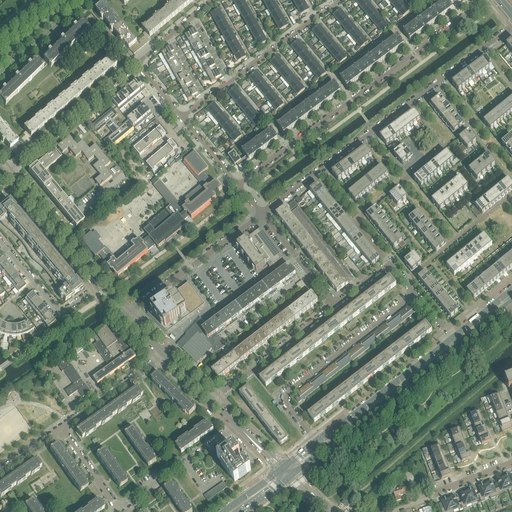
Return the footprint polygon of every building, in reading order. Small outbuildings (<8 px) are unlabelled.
[(187,6),(181,0),(179,0),(178,1),(170,8),(169,7),(168,7),(175,16),(180,12),(181,11),(182,10),(187,6)] [(246,5),(245,3),(243,0),(235,4),(238,10),(246,5)] [(276,5),(275,2),(273,0),(265,4),(268,10),(276,5)] [(306,5),(305,4),(303,0),(302,0),(295,4),(298,10),(306,5)] [(362,10),(369,4),(365,0),(364,0),(358,5),(362,10)] [(395,8),(402,2),(399,0),(395,0),(391,4),(395,8)] [(447,14),(453,9),(452,8),(452,7),(451,7),(446,0),(445,1),(446,1),(443,3),(433,11),(433,10),(432,11),(438,20),(444,15),(447,14)] [(399,13),(406,7),(402,2),(395,8),(399,13)] [(108,24),(116,17),(116,16),(115,17),(105,5),(105,4),(105,3),(98,9),(97,9),(97,10),(96,10),(102,17),(101,18),(102,20),(104,19),(108,24)] [(366,14),(373,9),(369,4),(362,10),(366,14)] [(249,10),(248,8),(246,5),(238,10),(241,15),(249,10)] [(279,10),(278,9),(276,5),(268,10),(271,15),(279,10)] [(298,17),(309,11),(306,5),(298,10),(299,12),(297,14),(298,17)] [(175,16),(168,7),(168,8),(168,9),(163,13),(158,18),(157,17),(164,26),(168,22),(169,22),(171,20),(170,20),(171,20),(175,16)] [(400,20),(410,12),(406,7),(399,13),(401,15),(398,17),(400,20)] [(370,19),(377,13),(373,9),(366,14),(370,19)] [(222,16),(221,13),(219,10),(208,16),(210,19),(213,17),(214,20),(222,16)] [(252,16),(249,10),(241,15),(244,20),(252,16)] [(282,16),(280,13),(279,10),(271,15),(274,20),(282,16)] [(337,21),(344,15),(340,10),(331,18),(333,21),(335,19),(337,21)] [(432,24),(438,20),(432,11),(431,11),(432,12),(429,14),(419,21),(418,21),(424,30),(430,26),(433,24),(432,24)] [(374,24),(381,18),(377,13),(370,19),(374,24)] [(341,25),(348,20),(344,15),(337,21),(341,25)] [(225,21),(224,19),(222,16),(214,20),(217,25),(225,21)] [(255,21),(253,18),(252,16),(244,20),(247,25),(255,21)] [(285,21),(284,19),(282,16),(274,20),(277,26),(285,21)] [(118,36),(126,29),(125,28),(124,29),(116,18),(117,18),(116,17),(108,24),(112,29),(111,30),(112,32),(114,31),(118,36)] [(164,26),(157,17),(156,18),(157,19),(144,29),(144,28),(143,29),(145,32),(150,37),(157,31),(157,32),(159,30),(164,26)] [(378,28),(385,22),(381,18),(374,24),(378,28)] [(345,30),(352,24),(348,20),(341,25),(345,30)] [(228,26),(227,23),(225,21),(217,25),(220,31),(228,26)] [(258,26),(257,24),(255,21),(247,25),(250,31),(258,26)] [(277,32),(288,26),(285,21),(277,26),(278,28),(276,30),(277,32)] [(418,35),(424,30),(418,21),(417,22),(415,24),(405,32),(404,31),(403,32),(409,39),(409,40),(410,40),(410,41),(416,36),(417,36),(418,35)] [(379,35),(389,27),(385,22),(378,28),(380,31),(377,33),(379,35)] [(76,42),(82,36),(87,31),(88,31),(89,31),(83,24),(82,23),(81,23),(78,26),(76,28),(75,28),(75,27),(74,27),(72,29),(73,29),(74,30),(68,35),(76,43),(77,42),(76,42)] [(349,35),(356,29),(352,24),(345,30),(349,35)] [(231,31),(230,30),(228,26),(220,31),(223,36),(231,31)] [(261,31),(259,28),(258,26),(250,31),(253,36),(261,31)] [(316,37),(323,31),(319,26),(310,34),(312,36),(314,34),(316,37)] [(137,42),(136,42),(126,30),(127,29),(126,29),(118,36),(122,40),(120,42),(122,44),(123,43),(129,49),(132,47),(135,45),(137,43),(137,42)] [(353,39),(360,33),(356,29),(349,35),(353,39)] [(187,42),(199,35),(198,32),(196,33),(194,30),(185,36),(188,40),(186,41),(187,42)] [(234,37),(232,34),(231,31),(223,36),(226,41),(234,37)] [(264,36),(263,35),(261,31),(253,36),(256,41),(264,36)] [(320,41),(327,35),(323,31),(316,37),(320,41)] [(357,44),(364,38),(360,33),(353,39),(357,44)] [(64,54),(69,49),(75,43),(75,44),(76,43),(68,35),(63,40),(62,40),(62,39),(60,41),(61,42),(56,47),(63,55),(64,55),(64,54)] [(201,41),(199,38),(201,37),(199,35),(187,42),(187,43),(188,42),(191,46),(201,41)] [(324,46),(331,40),(327,35),(320,41),(324,46)] [(256,48),(267,42),(264,36),(256,41),(254,42),(255,45),(256,48)] [(237,42),(236,40),(234,37),(226,41),(229,46),(237,42)] [(398,50),(404,45),(403,45),(404,45),(403,44),(402,44),(397,37),(396,37),(397,38),(384,47),(383,47),(389,56),(395,52),(396,52),(397,51),(398,50)] [(357,52),(368,43),(364,38),(357,44),(359,46),(355,49),(357,52)] [(328,50),(335,44),(331,40),(324,46),(328,50)] [(194,51),(205,45),(204,43),(202,44),(201,41),(191,46),(190,47),(190,48),(191,47),(194,51)] [(240,47),(238,44),(237,42),(229,46),(232,51),(240,47)] [(295,52),(302,46),(299,43),(298,42),(289,50),(291,52),(293,50),(295,52)] [(332,55),(339,49),(335,44),(328,50),(332,55)] [(206,51),(205,48),(207,47),(205,45),(194,51),(193,52),(193,53),(194,52),(197,57),(206,51)] [(299,57),(306,51),(302,46),(295,52),(299,57)] [(51,66),(57,61),(62,55),(63,56),(63,55),(56,47),(50,53),(50,52),(49,52),(50,52),(49,51),(47,53),(48,54),(48,55),(46,57),(43,60),(47,64),(49,66),(48,66),(49,67),(49,66),(50,68),(51,67),(51,66)] [(243,52),(242,50),(240,47),(232,51),(235,57),(243,52)] [(384,60),(389,56),(383,47),(382,48),(383,48),(372,56),(370,58),(370,57),(369,57),(369,58),(375,67),(381,62),(382,62),(384,61),(384,60)] [(163,59),(176,52),(175,50),(173,51),(171,48),(161,53),(164,58),(163,58),(163,59)] [(336,60),(343,54),(339,49),(332,55),(336,60)] [(200,62),(211,55),(210,53),(208,54),(206,51),(197,57),(196,57),(196,58),(197,58),(200,62)] [(303,61),(310,55),(306,51),(299,57),(303,61)] [(177,58),(175,55),(177,54),(176,52),(163,59),(164,60),(165,59),(167,64),(177,58)] [(235,64),(246,58),(243,52),(235,57),(236,59),(234,61),(235,64)] [(337,66),(347,58),(343,54),(336,60),(338,62),(335,64),(337,66)] [(212,62),(211,59),(213,58),(211,55),(200,62),(198,63),(199,63),(200,63),(203,67),(212,62)] [(307,66),(314,60),(310,55),(303,61),(307,66)] [(110,70),(117,65),(116,64),(115,63),(110,56),(109,57),(110,58),(100,66),(97,68),(97,67),(96,68),(103,76),(108,72),(110,71),(110,70)] [(274,68),(281,62),(277,57),(268,65),(270,68),(272,65),(274,68)] [(493,66),(486,57),(482,60),(489,69),(493,66)] [(170,69),(182,62),(181,60),(179,61),(177,58),(167,64),(166,64),(167,65),(168,65),(170,69)] [(370,71),(375,67),(369,58),(368,58),(368,59),(366,61),(358,66),(356,68),(355,68),(361,77),(367,73),(369,71),(370,71)] [(43,60),(39,64),(43,68),(47,64),(43,60)] [(311,71),(318,65),(314,60),(307,66),(311,71)] [(489,69),(482,60),(479,63),(485,71),(489,69)] [(31,80),(37,74),(42,69),(43,69),(43,68),(39,64),(37,62),(38,62),(37,61),(36,61),(30,66),(30,65),(30,66),(29,65),(30,65),(29,65),(27,66),(28,67),(28,68),(23,73),(31,81),(31,80)] [(183,69),(181,66),(183,65),(182,62),(170,69),(169,70),(170,70),(171,70),(173,74),(183,69)] [(206,72),(217,66),(216,64),(214,65),(212,62),(203,67),(201,68),(202,69),(203,68),(206,72)] [(278,73),(285,67),(281,62),(274,68),(278,73)] [(485,71),(479,63),(476,65),(482,74),(485,71)] [(314,75),(321,69),(318,65),(311,71),(314,75)] [(482,74),(476,65),(472,68),(479,76),(482,74)] [(218,72),(217,69),(218,68),(217,66),(206,72),(204,73),(205,74),(206,73),(209,78),(218,72)] [(282,77),(289,71),(285,67),(278,73),(282,77)] [(98,80),(103,76),(96,68),(95,68),(96,69),(86,78),(85,77),(84,78),(91,86),(96,82),(97,81),(98,80)] [(355,82),(361,77),(355,68),(354,69),(344,77),(342,79),(341,78),(340,79),(346,86),(345,86),(346,87),(347,88),(353,83),(355,82)] [(479,76),(472,68),(469,70),(475,79),(479,76)] [(176,79),(188,73),(186,70),(185,72),(183,69),(173,74),(172,75),(173,76),(174,75),(176,79)] [(316,82),(326,74),(321,69),(314,75),(316,78),(314,80),(316,82)] [(475,79),(469,70),(466,73),(472,81),(475,79)] [(286,82),(293,76),(289,71),(282,77),(286,82)] [(224,78),(222,74),(220,75),(218,72),(209,78),(207,78),(208,79),(209,78),(212,83),(219,79),(220,81),(224,78)] [(18,92),(24,86),(30,81),(31,81),(23,73),(18,78),(17,78),(17,77),(15,79),(16,80),(10,85),(18,93),(19,92),(18,92)] [(189,79),(187,76),(189,75),(188,73),(176,79),(175,80),(176,81),(177,80),(179,84),(189,79)] [(253,84),(261,78),(256,73),(247,81),(249,83),(251,81),(253,84)] [(472,81),(466,73),(462,75),(469,84),(472,81)] [(469,84),(462,75),(459,78),(465,86),(469,84)] [(290,86),(297,80),(293,76),(286,82),(290,86)] [(86,90),(91,86),(84,78),(83,78),(84,79),(76,86),(74,88),(73,87),(72,87),(79,96),(84,92),(86,90)] [(257,88),(264,82),(261,78),(253,84),(257,88)] [(465,86),(459,78),(456,80),(462,89),(465,86)] [(182,90),(194,83),(192,81),(190,82),(189,79),(179,84),(178,85),(178,86),(180,85),(182,90)] [(138,80),(134,83),(141,93),(146,89),(138,80)] [(293,91),(300,85),(297,80),(290,86),(293,91)] [(462,89),(456,80),(452,83),(458,91),(462,89)] [(261,93),(268,87),(264,82),(257,88),(261,93)] [(134,83),(129,87),(137,96),(141,93),(134,83)] [(195,90),(193,87),(195,86),(194,83),(182,90),(181,90),(181,91),(183,91),(185,95),(195,90)] [(335,97),(341,92),(340,92),(340,90),(339,91),(334,84),(333,84),(334,85),(321,94),(320,94),(326,103),(332,99),(333,98),(335,97)] [(6,104),(11,99),(17,93),(17,94),(18,93),(10,85),(5,90),(4,90),(4,89),(2,91),(3,91),(3,92),(1,95),(0,95),(0,99),(5,105),(6,105),(6,104)] [(295,98),(305,90),(300,85),(293,91),(296,93),(293,95),(295,98)] [(75,100),(79,96),(72,87),(72,88),(72,89),(67,93),(62,98),(61,97),(68,106),(72,102),(73,102),(74,101),(75,100)] [(129,87),(125,90),(133,100),(137,96),(129,87)] [(265,97),(272,91),(268,87),(261,93),(265,97)] [(232,99),(239,93),(235,88),(226,96),(228,99),(230,97),(232,99)] [(125,90),(121,94),(129,103),(133,100),(125,90)] [(200,95),(198,91),(196,92),(195,90),(185,95),(184,96),(185,96),(188,100),(195,96),(196,98),(200,95)] [(269,102),(276,96),(272,91),(265,97),(269,102)] [(236,104),(243,98),(239,93),(232,99),(236,104)] [(121,94),(116,97),(124,107),(129,103),(121,94)] [(320,107),(326,103),(320,94),(319,95),(320,95),(309,103),(307,105),(306,104),(306,105),(312,114),(318,109),(319,108),(321,108),(320,107)] [(273,106),(280,101),(276,96),(269,102),(273,106)] [(63,110),(68,106),(61,97),(60,98),(61,99),(50,107),(49,106),(49,107),(56,115),(61,111),(61,112),(63,110)] [(116,97),(112,101),(120,110),(124,107),(116,97)] [(444,101),(440,97),(435,101),(439,105),(444,101)] [(240,108),(247,102),(243,98),(236,104),(240,108)] [(274,113),(284,105),(280,101),(273,106),(274,109),(272,111),(274,113)] [(439,105),(435,101),(430,104),(434,109),(439,105)] [(448,106),(444,101),(439,105),(443,110),(448,106)] [(244,113),(251,107),(247,102),(240,108),(244,113)] [(511,112),(511,110),(506,103),(503,106),(510,114),(511,112)] [(211,115),(218,109),(214,104),(205,112),(207,114),(209,112),(211,115)] [(144,105),(140,109),(148,118),(152,115),(144,105)] [(306,118),(312,114),(306,105),(305,105),(305,106),(293,115),(292,115),(298,124),(304,120),(306,118)] [(443,110),(439,105),(434,109),(438,114),(443,110)] [(452,111),(448,106),(443,110),(447,115),(452,111)] [(510,114),(503,106),(500,108),(507,117),(510,114)] [(51,119),(56,115),(49,107),(48,108),(49,109),(39,117),(38,116),(37,117),(44,125),(49,121),(50,120),(51,120),(51,119)] [(248,117),(255,112),(251,107),(244,113),(248,117)] [(507,117),(500,108),(497,111),(503,119),(507,117)] [(109,148),(133,128),(133,127),(128,121),(128,122),(125,124),(125,123),(125,124),(122,126),(120,124),(117,126),(116,126),(114,124),(115,123),(114,123),(112,121),(112,120),(112,121),(113,120),(112,120),(115,118),(115,119),(116,118),(115,118),(118,116),(114,111),(113,109),(92,127),(93,128),(92,130),(95,133),(96,132),(97,133),(102,128),(106,125),(111,130),(114,134),(104,142),(109,148)] [(140,109),(136,112),(144,122),(148,118),(140,109)] [(215,119),(222,113),(218,109),(211,115),(215,119)] [(447,115),(443,110),(438,114),(442,119),(447,115)] [(420,120),(414,111),(411,114),(417,122),(420,120)] [(456,115),(452,111),(447,115),(451,119),(456,115)] [(503,119),(497,111),(493,114),(500,122),(503,119)] [(136,112),(132,116),(140,125),(144,122),(136,112)] [(251,122),(259,116),(255,112),(248,117),(251,122)] [(219,124),(226,118),(222,113),(215,119),(219,124)] [(417,122),(411,114),(407,116),(413,125),(417,122)] [(500,122),(493,114),(490,116),(497,125),(500,122)] [(292,128),(298,124),(292,115),(291,116),(281,124),(279,126),(278,125),(277,126),(283,133),(282,133),(283,134),(284,135),(290,130),(292,129),(292,128)] [(451,119),(447,115),(442,119),(446,123),(451,119)] [(459,120),(456,115),(451,119),(455,124),(459,120)] [(132,116),(127,119),(135,129),(140,125),(132,116)] [(253,129),(262,121),(259,116),(251,122),(253,124),(251,127),(253,129)] [(413,125),(407,116),(404,119),(410,127),(413,125)] [(497,125),(490,116),(487,119),(494,127),(497,125)] [(37,131),(39,129),(44,125),(37,117),(36,117),(37,118),(27,127),(25,129),(24,128),(23,128),(26,132),(30,137),(37,131)] [(223,129),(230,123),(226,118),(219,124),(223,129)] [(410,127),(404,119),(400,121),(407,130),(410,127)] [(455,124),(451,119),(446,123),(450,128),(455,124)] [(494,127),(487,119),(483,122),(490,130),(494,127)] [(463,125),(459,120),(455,124),(459,129),(463,125)] [(407,130),(400,121),(397,124),(403,132),(407,130)] [(227,133),(234,127),(230,123),(223,129),(227,133)] [(403,132),(397,124),(393,126),(400,135),(403,132)] [(459,129),(455,124),(450,128),(454,133),(459,129)] [(80,125),(78,127),(84,135),(87,133),(80,125)] [(400,135),(393,126),(390,129),(396,138),(400,135)] [(230,138),(237,132),(234,127),(227,133),(230,138)] [(16,142),(14,139),(6,130),(7,129),(7,128),(0,133),(0,137),(2,140),(1,141),(3,143),(4,142),(10,149),(13,146),(15,144),(18,142),(17,141),(16,142)] [(156,131),(162,137),(162,138),(166,135),(160,128),(156,131)] [(396,138),(390,129),(387,132),(393,140),(396,138)] [(156,130),(151,134),(157,141),(162,138),(162,137),(156,131),(156,130)] [(272,144),(278,139),(277,139),(277,138),(277,137),(276,138),(271,130),(270,131),(271,132),(268,133),(260,139),(258,141),(257,141),(263,150),(269,145),(269,146),(270,145),(272,144),(271,144),(272,144)] [(149,131),(145,135),(147,138),(153,145),(157,141),(151,134),(149,131)] [(473,136),(469,131),(464,135),(468,140),(473,136)] [(232,144),(241,136),(237,132),(230,138),(232,140),(230,142),(232,144)] [(393,140),(387,132),(383,134),(389,143),(393,140)] [(389,143),(383,134),(380,137),(386,145),(389,143)] [(468,140),(464,135),(459,139),(463,145),(468,140)] [(477,141),(473,136),(468,140),(472,145),(477,141)] [(90,150),(88,147),(82,141),(77,146),(69,137),(57,147),(62,153),(68,148),(75,157),(81,152),(88,161),(94,156),(99,163),(93,167),(101,176),(95,181),(100,187),(109,180),(113,177),(105,168),(111,163),(96,145),(90,150)] [(147,138),(143,141),(149,148),(153,145),(147,138)] [(510,144),(506,139),(501,144),(505,149),(510,144)] [(177,147),(171,140),(167,143),(167,144),(173,151),(177,147)] [(472,145),(468,140),(463,145),(467,149),(472,145)] [(143,141),(138,145),(144,152),(149,148),(143,141)] [(257,154),(263,150),(257,141),(256,142),(246,150),(244,152),(243,151),(243,152),(246,157),(248,159),(247,159),(248,160),(249,160),(255,156),(256,155),(257,154)] [(173,151),(167,144),(163,148),(169,155),(173,151)] [(138,145),(134,149),(140,156),(144,152),(138,145)] [(407,151),(403,146),(398,150),(402,155),(407,151)] [(372,155),(366,147),(362,150),(369,158),(372,155)] [(169,155),(163,148),(159,152),(165,159),(169,155)] [(84,221),(49,180),(43,172),(44,170),(45,171),(61,157),(55,149),(28,171),(71,223),(76,228),(84,221)] [(369,158),(362,150),(359,152),(365,161),(369,158)] [(402,155),(398,150),(393,154),(397,159),(402,155)] [(411,156),(407,151),(402,155),(406,160),(411,156)] [(165,159),(159,152),(154,155),(160,162),(165,159)] [(175,200),(170,205),(173,208),(172,209),(177,214),(177,213),(184,221),(184,220),(189,216),(192,219),(216,198),(214,196),(222,189),(221,187),(218,184),(216,182),(214,183),(213,184),(212,182),(204,172),(208,169),(194,152),(184,160),(185,161),(183,163),(189,171),(194,177),(201,185),(197,189),(195,190),(179,203),(178,204),(175,200)] [(241,161),(238,157),(234,152),(228,156),(234,164),(235,163),(239,167),(248,160),(247,159),(248,159),(246,157),(241,161)] [(365,161),(359,152),(355,155),(362,163),(365,161)] [(454,160),(447,152),(443,155),(450,163),(454,160)] [(160,162),(154,155),(150,159),(156,166),(160,162)] [(362,163),(355,155),(352,157),(358,166),(362,163)] [(406,160),(402,155),(397,159),(402,164),(406,160)] [(450,163),(443,155),(440,157),(447,166),(450,163)] [(492,159),(488,155),(483,159),(487,164),(492,159)] [(358,166),(352,157),(349,160),(355,168),(358,166)] [(447,166),(440,157),(437,160),(443,168),(447,166)] [(156,166),(150,159),(146,163),(152,170),(156,166)] [(487,164),(483,159),(478,162),(482,167),(487,164)] [(496,164),(492,159),(487,164),(491,168),(496,164)] [(355,168),(349,160),(345,162),(352,171),(355,168)] [(443,168),(437,160),(434,163),(440,171),(443,168)] [(352,171),(345,162),(342,165),(348,173),(352,171)] [(482,167),(478,162),(474,166),(478,171),(482,167)] [(440,171),(434,163),(430,165),(437,174),(440,171)] [(491,168),(487,164),(482,167),(486,172),(491,168)] [(348,173),(342,165),(339,167),(345,176),(348,173)] [(437,174),(430,165),(427,168),(434,176),(437,174)] [(478,171),(474,166),(469,170),(473,175),(478,171)] [(345,176),(339,167),(335,170),(342,178),(345,176)] [(388,175),(381,167),(378,170),(385,178),(388,175)] [(486,172),(482,167),(478,171),(482,176),(486,172)] [(434,176),(427,168),(424,171),(431,179),(434,176)] [(342,178),(335,170),(332,173),(338,181),(342,178)] [(385,178),(378,170),(375,172),(381,181),(385,178)] [(431,179),(424,171),(421,173),(427,182),(431,179)] [(482,176),(478,171),(473,175),(476,180),(477,180),(482,176)] [(375,172),(371,175),(378,183),(381,181),(375,172)] [(427,182),(421,173),(417,176),(424,184),(427,182)] [(378,183),(371,175),(368,178),(375,186),(378,183)] [(424,184),(417,176),(414,179),(420,187),(424,184)] [(460,177),(455,181),(459,186),(464,182),(460,177)] [(375,186),(368,178),(365,180),(372,188),(375,186)] [(372,188),(365,180),(362,183),(368,191),(372,188)] [(459,186),(455,181),(450,185),(454,190),(459,186)] [(468,187),(464,182),(459,186),(463,191),(468,187)] [(511,190),(504,182),(501,185),(508,193),(511,190)] [(368,191),(362,183),(358,186),(365,194),(368,191)] [(313,194),(321,188),(318,184),(310,191),(313,194)] [(454,190),(450,185),(446,189),(450,194),(454,190)] [(508,193),(501,185),(498,188),(505,196),(508,193)] [(365,194),(358,186),(355,188),(362,196),(365,194)] [(463,191),(459,186),(454,190),(458,195),(463,191)] [(315,198),(324,191),(321,188),(313,194),(315,198)] [(362,196),(355,188),(352,191),(359,199),(362,196)] [(403,193),(399,188),(394,192),(398,197),(403,193)] [(505,196),(498,188),(495,190),(501,198),(505,196)] [(450,194),(446,189),(441,193),(445,198),(450,194)] [(458,195),(454,190),(450,194),(454,199),(458,195)] [(501,198),(495,190),(492,193),(498,201),(501,198)] [(342,230),(339,227),(337,224),(334,220),(331,217),(329,214),(326,211),(323,207),(321,204),(318,201),(315,198),(313,194),(310,191),(301,198),(330,234),(361,272),(362,273),(371,266),(369,263),(366,259),(363,256),(361,253),(358,250),(355,246),(353,243),(350,240),(347,237),(345,233),(342,230)] [(318,201),(326,194),(324,191),(315,198),(318,201)] [(359,199),(352,191),(348,194),(355,202),(359,199)] [(398,197),(394,192),(389,196),(393,201),(398,197)] [(407,198),(403,193),(398,197),(402,202),(407,198)] [(445,198),(441,193),(436,197),(440,202),(445,198)] [(498,201),(492,193),(488,196),(495,204),(498,201)] [(321,204),(329,197),(326,194),(318,201),(321,204)] [(454,199),(450,194),(445,198),(449,203),(454,199)] [(495,204),(488,196),(485,198),(492,206),(495,204)] [(323,207),(332,201),(329,197),(321,204),(323,207)] [(402,202),(398,197),(393,201),(397,206),(402,202)] [(440,202),(436,197),(431,201),(436,206),(440,202)] [(449,203),(445,198),(440,202),(444,206),(449,203)] [(492,206),(485,198),(482,201),(488,209),(492,206)] [(59,259),(48,246),(41,238),(32,228),(31,227),(30,225),(15,207),(15,208),(12,205),(12,204),(11,203),(8,200),(0,206),(0,220),(4,224),(6,227),(9,229),(12,231),(14,234),(17,236),(20,239),(22,241),(24,244),(26,247),(28,250),(29,253),(31,256),(32,257),(33,259),(34,260),(35,261),(38,263),(41,265),(44,268),(46,270),(48,273),(50,276),(51,277),(53,279),(56,284),(58,288),(60,292),(58,293),(65,301),(82,289),(79,285),(79,284),(78,284),(75,281),(76,280),(59,259)] [(326,211),(334,204),(332,201),(323,207),(326,211)] [(488,209),(482,201),(479,204),(485,212),(488,209)] [(444,206),(440,202),(436,206),(439,210),(444,206)] [(329,214),(337,207),(334,204),(326,211),(329,214)] [(485,212),(479,204),(475,206),(475,207),(479,211),(481,214),(482,215),(485,212)] [(319,233),(309,220),(304,213),(299,207),(291,213),(288,210),(289,209),(287,206),(286,205),(284,207),(283,207),(284,208),(278,212),(276,214),(279,218),(286,227),(291,234),(301,247),(306,253),(316,246),(324,240),(319,233)] [(149,227),(144,231),(145,234),(146,234),(155,245),(158,247),(158,248),(159,247),(167,241),(174,236),(186,226),(187,225),(184,221),(177,213),(177,214),(172,209),(170,207),(168,209),(167,208),(161,213),(148,225),(149,227)] [(331,217),(340,210),(337,207),(329,214),(331,217)] [(380,212),(376,207),(371,211),(375,216),(380,212)] [(334,220),(342,214),(340,210),(331,217),(334,220)] [(375,216),(371,211),(366,215),(370,220),(375,216)] [(384,217),(380,212),(375,216),(379,221),(384,217)] [(422,217),(418,212),(413,216),(417,221),(422,217)] [(337,224),(345,217),(342,214),(334,220),(337,224)] [(379,221),(375,216),(370,220),(374,225),(379,221)] [(413,216),(408,220),(412,225),(417,221),(413,216)] [(339,227),(348,220),(345,217),(337,224),(339,227)] [(387,222),(384,217),(379,221),(383,226),(387,222)] [(426,221),(422,217),(417,221),(421,225),(426,221)] [(342,230),(350,223),(348,220),(339,227),(342,230)] [(383,226),(379,221),(374,225),(378,230),(383,226)] [(421,225),(417,221),(412,225),(416,229),(421,225)] [(430,226),(427,222),(426,221),(421,225),(425,230),(430,226)] [(391,226),(387,222),(383,226),(386,230),(391,226)] [(345,233),(353,227),(350,223),(342,230),(345,233)] [(425,230),(421,225),(416,229),(420,234),(425,230)] [(386,230),(383,226),(378,230),(382,234),(386,230)] [(395,231),(391,226),(386,230),(390,235),(395,231)] [(434,230),(430,226),(425,230),(429,234),(434,230)] [(347,237),(356,230),(353,227),(345,233),(347,237)] [(239,245),(237,247),(256,272),(259,271),(267,264),(269,268),(276,263),(283,258),(280,255),(261,229),(239,245)] [(350,240),(358,233),(356,230),(347,237),(350,240)] [(390,235),(386,230),(382,234),(385,239),(390,235)] [(429,234),(425,230),(420,234),(424,238),(429,234)] [(437,235),(434,230),(429,234),(432,239),(437,235)] [(84,238),(82,241),(95,257),(99,255),(105,262),(108,265),(107,266),(111,270),(112,272),(113,271),(118,277),(148,252),(148,251),(155,245),(146,234),(144,236),(142,238),(140,240),(139,239),(135,243),(134,242),(131,244),(135,249),(133,250),(131,252),(127,255),(125,257),(121,260),(120,261),(117,263),(115,260),(116,259),(107,248),(105,249),(98,241),(101,238),(95,231),(92,233),(91,232),(84,238)] [(399,236),(395,231),(390,235),(394,240),(399,236)] [(353,243),(361,236),(358,233),(350,240),(353,243)] [(432,239),(429,234),(424,238),(428,243),(432,239)] [(394,240),(390,235),(385,239),(389,244),(394,240)] [(441,240),(437,235),(432,239),(436,244),(441,240)] [(488,240),(484,235),(479,239),(483,244),(488,240)] [(355,246),(364,240),(361,236),(353,243),(355,246)] [(403,241),(399,236),(394,240),(398,244),(403,241)] [(461,281),(459,282),(460,283),(462,285),(467,291),(473,299),(511,267),(511,238),(474,270),(461,281)] [(436,244),(432,239),(428,243),(431,248),(436,244)] [(483,244),(479,239),(474,243),(478,248),(483,244)] [(348,270),(344,265),(339,259),(329,246),(324,240),(316,246),(306,253),(311,260),(321,273),(326,279),(331,285),(337,292),(345,286),(345,287),(346,287),(348,285),(347,284),(352,280),(355,278),(348,270)] [(358,250),(366,243),(364,240),(355,246),(358,250)] [(398,244),(394,240),(389,244),(393,249),(398,244)] [(445,245),(441,240),(436,244),(440,249),(445,245)] [(492,245),(488,240),(483,244),(487,249),(492,245)] [(361,253),(369,246),(366,243),(358,250),(361,253)] [(478,248),(474,243),(470,247),(474,252),(478,248)] [(440,249),(436,244),(431,248),(435,253),(440,249)] [(487,249),(483,244),(478,248),(482,253),(487,249)] [(363,256),(372,249),(369,246),(361,253),(363,256)] [(474,252),(470,247),(465,251),(469,256),(474,252)] [(482,253),(478,248),(474,252),(478,257),(482,253)] [(366,259),(374,253),(372,249),(363,256),(366,259)] [(469,256),(465,251),(461,254),(465,259),(469,256)] [(478,257),(474,252),(469,256),(473,260),(478,257)] [(369,263),(377,256),(374,253),(366,259),(369,263)] [(418,259),(414,254),(409,258),(413,263),(418,259)] [(465,259),(461,254),(456,258),(460,263),(465,259)] [(372,266),(380,260),(377,256),(369,263),(371,266),(372,266)] [(473,260),(469,256),(465,259),(469,264),(473,260)] [(413,263),(409,258),(404,262),(408,267),(413,263)] [(460,263),(456,258),(451,262),(455,267),(460,263)] [(422,264),(418,259),(413,263),(417,268),(422,264)] [(469,264),(465,259),(460,263),(464,268),(469,264)] [(455,267),(451,262),(446,266),(450,271),(455,267)] [(0,270),(2,273),(9,266),(6,263),(0,267),(0,270)] [(417,268),(413,263),(408,267),(412,272),(417,268)] [(464,268),(460,263),(455,267),(459,272),(464,268)] [(284,286),(298,276),(296,274),(289,265),(284,269),(284,270),(281,272),(281,271),(276,275),(284,286)] [(5,277),(13,270),(9,266),(2,273),(5,277)] [(432,267),(426,272),(418,278),(450,318),(458,311),(462,308),(464,306),(432,267)] [(459,272),(455,267),(450,271),(454,276),(459,272)] [(8,281),(16,274),(13,270),(5,277),(8,281)] [(12,285),(19,278),(16,274),(8,281),(12,285)] [(271,296),(284,286),(276,275),(271,279),(268,281),(263,285),(271,296)] [(381,297),(396,285),(389,277),(384,281),(375,288),(381,297)] [(15,288),(22,282),(19,278),(12,285),(15,288)] [(18,293),(26,286),(22,282),(15,288),(18,293)] [(180,323),(205,305),(188,283),(147,313),(168,333),(180,323)] [(258,306),(271,296),(263,285),(257,289),(258,289),(255,291),(249,295),(258,306)] [(369,306),(381,297),(375,288),(365,295),(362,298),(369,306)] [(318,302),(314,296),(312,294),(311,293),(300,302),(306,311),(311,308),(313,306),(318,302)] [(28,304),(36,298),(32,294),(25,300),(28,304)] [(244,316),(258,306),(249,295),(244,299),(242,301),(241,301),(236,305),(244,316)] [(31,308),(39,302),(36,298),(28,304),(31,308)] [(357,316),(369,306),(362,298),(355,303),(350,307),(357,316)] [(34,312),(42,306),(39,302),(31,308),(34,312)] [(306,311),(300,302),(288,311),(295,320),(300,316),(300,317),(302,315),(302,314),(306,311)] [(417,312),(415,310),(411,304),(410,304),(410,305),(404,310),(410,317),(416,312),(417,312)] [(231,326),(244,316),(236,305),(231,309),(228,311),(223,315),(231,326)] [(38,316),(45,310),(42,306),(34,312),(38,316)] [(344,326),(357,316),(350,307),(346,310),(337,317),(344,326)] [(41,320),(49,313),(45,310),(38,316),(41,320)] [(410,317),(404,310),(398,314),(404,322),(410,317)] [(295,320),(288,311),(279,319),(286,327),(289,324),(289,325),(291,323),(295,320)] [(44,324),(52,317),(49,313),(41,320),(44,324)] [(404,322),(398,314),(392,319),(397,327),(404,322)] [(218,336),(231,326),(223,315),(217,319),(218,319),(215,321),(209,324),(216,334),(218,336)] [(48,328),(55,321),(52,317),(44,324),(48,328)] [(331,336),(344,326),(337,317),(330,323),(328,325),(324,327),(331,336)] [(286,327),(279,319),(270,326),(276,334),(280,331),(280,332),(282,330),(286,327)] [(397,327),(392,319),(385,324),(391,332),(397,327)] [(34,329),(28,321),(24,324),(29,332),(34,329)] [(196,363),(211,347),(216,353),(217,352),(219,350),(225,346),(222,342),(218,336),(216,334),(209,339),(202,330),(206,327),(205,326),(203,324),(200,321),(177,345),(185,352),(196,363)] [(424,337),(432,331),(425,323),(410,334),(417,343),(424,337)] [(29,332),(24,324),(20,326),(23,335),(21,335),(24,342),(26,341),(24,334),(29,332)] [(209,324),(206,327),(202,330),(209,339),(216,334),(209,324)] [(391,332),(385,324),(379,329),(385,337),(391,332)] [(135,357),(131,350),(130,351),(117,331),(111,335),(104,325),(91,334),(96,343),(93,345),(107,364),(101,369),(102,371),(99,373),(93,378),(92,377),(92,378),(96,384),(97,384),(120,367),(121,369),(128,364),(127,362),(134,357),(135,357)] [(17,336),(15,326),(11,326),(10,336),(9,336),(8,343),(11,343),(11,336),(17,336)] [(276,334),(270,326),(261,333),(267,341),(271,338),(271,339),(272,338),(273,337),(276,334)] [(318,346),(331,336),(324,327),(312,337),(318,346)] [(385,337),(379,329),(372,334),(378,342),(385,337)] [(267,341),(261,333),(252,340),(259,348),(262,346),(264,344),(267,341)] [(372,334),(366,339),(372,347),(376,343),(378,342),(372,334)] [(405,352),(417,343),(410,334),(398,344),(405,352)] [(306,355),(318,346),(312,337),(299,347),(306,355)] [(372,347),(366,339),(360,344),(366,351),(372,347)] [(259,348),(252,340),(243,346),(250,355),(253,352),(253,353),(256,351),(255,351),(259,348)] [(72,350),(67,354),(73,361),(78,357),(76,355),(85,348),(82,343),(72,350)] [(366,351),(360,344),(353,349),(359,356),(366,351)] [(399,356),(405,352),(398,344),(385,354),(392,362),(397,358),(399,356)] [(250,355),(243,346),(234,353),(241,362),(244,359),(245,360),(247,358),(246,358),(250,355)] [(293,365),(306,355),(299,347),(287,357),(293,365)] [(359,356),(353,349),(347,354),(353,361),(359,356)] [(90,392),(64,356),(62,352),(54,358),(59,365),(57,366),(60,369),(62,372),(64,371),(73,385),(65,391),(69,397),(69,396),(77,391),(78,391),(82,397),(82,398),(90,392)] [(241,362),(234,353),(223,362),(230,371),(234,367),(235,368),(236,367),(237,366),(236,365),(241,362)] [(340,371),(352,362),(353,361),(347,354),(335,364),(340,371)] [(379,372),(392,362),(385,354),(373,363),(379,372)] [(281,375),(293,365),(287,357),(274,367),(281,375)] [(230,371),(223,362),(211,371),(212,372),(214,374),(218,380),(223,376),(224,376),(225,375),(225,374),(230,371)] [(367,382),(379,372),(373,363),(360,373),(367,382)] [(340,371),(335,364),(322,374),(327,381),(340,371)] [(266,386),(281,375),(274,367),(259,378),(266,386)] [(164,392),(171,385),(158,373),(158,372),(151,379),(154,382),(153,383),(156,386),(160,390),(161,389),(164,392)] [(354,392),(367,382),(360,373),(348,383),(354,392)] [(327,381),(322,374),(309,383),(315,391),(327,381)] [(315,391),(309,383),(297,393),(296,393),(298,396),(302,400),(302,401),(305,400),(305,398),(315,391)] [(341,401),(354,392),(348,383),(335,393),(341,401)] [(259,402),(255,396),(248,387),(249,386),(247,384),(243,387),(245,389),(239,393),(251,408),(259,402)] [(176,403),(183,396),(171,385),(164,392),(167,394),(166,395),(173,402),(174,401),(176,403)] [(132,404),(140,398),(139,397),(143,395),(138,389),(137,388),(137,387),(123,397),(128,405),(131,403),(132,404)] [(329,411),(341,401),(335,393),(322,403),(329,411)] [(491,403),(491,404),(501,400),(499,394),(488,399),(490,404),(491,403)] [(195,409),(196,409),(196,408),(196,409),(183,396),(176,403),(179,406),(178,407),(185,414),(186,413),(189,416),(194,410),(195,410),(195,409)] [(118,414),(126,408),(125,407),(128,405),(123,397),(108,407),(114,415),(117,413),(118,414)] [(491,404),(493,409),(503,405),(501,400),(491,404)] [(269,414),(267,411),(259,402),(251,408),(261,421),(269,414)] [(314,422),(329,411),(322,403),(308,414),(314,422)] [(493,409),(495,414),(505,410),(503,405),(493,409)] [(102,426),(112,419),(111,418),(114,415),(108,407),(92,419),(98,427),(101,425),(102,426)] [(495,414),(497,419),(507,415),(505,410),(495,414)] [(469,415),(471,421),(481,417),(479,411),(469,415)] [(279,427),(276,423),(269,414),(261,421),(270,433),(279,427)] [(497,419),(499,424),(509,420),(507,415),(497,419)] [(471,421),(473,426),(483,422),(481,417),(471,421)] [(85,437),(95,430),(95,429),(98,427),(92,419),(76,430),(76,431),(76,432),(76,433),(75,433),(80,439),(85,436),(85,437)] [(511,426),(509,420),(499,424),(502,432),(511,428),(511,426)] [(197,442),(214,430),(214,431),(214,430),(213,430),(214,430),(213,428),(213,429),(208,422),(205,425),(204,424),(199,427),(194,431),(195,432),(192,434),(197,442)] [(473,426),(475,431),(485,427),(483,422),(473,426)] [(289,439),(286,436),(279,427),(270,433),(275,439),(276,441),(280,446),(289,439)] [(478,435),(478,436),(487,432),(485,427),(475,431),(477,436),(478,435)] [(144,441),(139,435),(137,431),(136,432),(133,428),(127,433),(126,433),(125,434),(126,434),(137,450),(145,445),(143,442),(144,441)] [(451,438),(461,434),(459,429),(450,432),(452,437),(451,438)] [(478,436),(480,440),(489,437),(487,432),(478,436)] [(181,453),(197,442),(192,434),(189,436),(188,435),(183,439),(178,442),(179,443),(175,446),(180,452),(181,453),(181,454),(181,453)] [(451,438),(453,443),(463,439),(461,434),(451,438)] [(489,437),(480,440),(482,445),(484,444),(484,445),(487,444),(487,443),(491,441),(489,437)] [(454,443),(456,447),(465,444),(463,439),(453,443),(454,443)] [(67,454),(63,450),(61,446),(60,447),(57,444),(51,448),(50,449),(49,449),(50,450),(50,449),(50,450),(60,464),(68,458),(66,455),(67,454)] [(457,453),(467,449),(465,444),(456,447),(458,452),(457,453)] [(155,457),(151,451),(148,447),(147,448),(145,445),(137,450),(148,467),(149,466),(150,466),(150,465),(157,461),(154,458),(155,457)] [(250,470),(245,463),(245,462),(246,461),(245,460),(247,459),(243,453),(241,455),(240,453),(239,454),(239,453),(239,454),(233,446),(218,457),(235,482),(250,470)] [(429,450),(431,455),(441,451),(439,446),(429,450)] [(115,466),(113,463),(114,462),(107,452),(106,452),(104,449),(98,454),(98,453),(96,454),(97,454),(96,455),(108,471),(115,466)] [(457,453),(459,458),(469,454),(467,449),(457,453)] [(432,455),(434,459),(443,456),(441,451),(431,455),(432,455)] [(469,454),(459,458),(460,458),(462,462),(464,461),(464,462),(467,461),(467,460),(471,459),(469,454)] [(434,459),(436,464),(445,460),(443,456),(434,459)] [(77,468),(74,464),(71,460),(70,461),(68,458),(60,464),(70,478),(78,472),(76,469),(77,468)] [(31,476),(39,470),(38,469),(42,467),(37,460),(37,459),(36,459),(22,469),(27,477),(30,475),(31,476)] [(436,464),(438,469),(447,466),(445,460),(436,464)] [(126,478),(119,468),(118,469),(115,466),(108,471),(119,487),(119,488),(120,487),(121,486),(127,482),(125,479),(126,478)] [(439,475),(449,471),(447,466),(438,469),(440,474),(439,475)] [(17,486),(25,480),(24,479),(27,477),(22,469),(7,479),(13,487),(16,485),(17,486)] [(449,471),(439,475),(441,480),(444,478),(444,479),(447,478),(447,477),(451,476),(449,471)] [(87,483),(83,478),(81,474),(80,475),(78,472),(70,478),(80,492),(81,492),(82,491),(87,487),(88,487),(86,483),(87,483)] [(506,476),(503,478),(508,489),(511,487),(511,481),(510,475),(507,476),(507,475),(506,475),(506,476)] [(500,487),(497,489),(500,494),(503,493),(502,492),(508,489),(503,478),(497,480),(499,483),(498,483),(499,484),(500,487)] [(0,496),(1,497),(11,490),(10,489),(13,487),(7,479),(0,484),(0,496)] [(491,482),(485,485),(490,497),(491,499),(496,497),(497,497),(500,496),(500,494),(497,489),(494,490),(493,486),(493,485),(492,486),(491,482)] [(181,494),(178,489),(175,486),(174,486),(172,483),(166,487),(165,488),(164,489),(167,492),(174,503),(182,497),(180,494),(181,494)] [(481,493),(478,494),(481,503),(485,501),(484,499),(490,497),(485,485),(482,486),(482,485),(481,485),(481,486),(479,487),(481,493)] [(395,498),(397,502),(401,500),(400,496),(404,495),(403,491),(406,490),(405,487),(401,489),(401,488),(397,490),(398,490),(397,491),(395,486),(392,488),(393,491),(395,498)] [(470,491),(467,492),(471,504),(477,502),(478,504),(481,503),(478,494),(475,496),(473,490),(471,491),(470,489),(469,490),(470,491)] [(464,502),(461,503),(463,509),(466,508),(466,506),(471,504),(467,492),(461,494),(462,498),(464,502)] [(154,501),(150,496),(148,498),(145,501),(148,506),(154,501)] [(348,507),(351,503),(351,502),(352,503),(353,502),(354,502),(354,501),(349,496),(342,503),(347,507),(348,507)] [(191,508),(188,503),(186,500),(184,500),(182,497),(174,503),(180,511),(192,511),(193,511),(190,509),(191,508)] [(455,497),(449,499),(453,511),(459,509),(459,510),(463,509),(461,503),(458,504),(456,501),(456,500),(455,497)] [(453,511),(449,499),(446,500),(445,499),(444,500),(445,501),(442,502),(445,508),(441,509),(441,511),(453,511)] [(42,511),(36,502),(35,503),(32,500),(26,504),(25,505),(24,506),(25,506),(28,511),(42,511)] [(104,507),(103,506),(99,500),(97,501),(96,502),(95,501),(87,507),(88,508),(85,510),(85,511),(98,511),(104,508),(105,508),(104,507)] [(353,503),(350,506),(356,511),(359,508),(353,503)]
